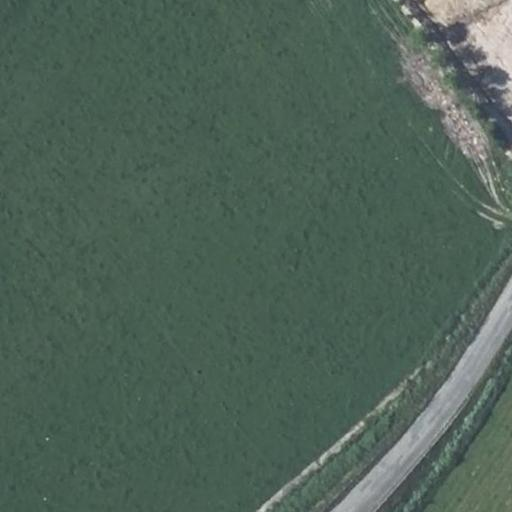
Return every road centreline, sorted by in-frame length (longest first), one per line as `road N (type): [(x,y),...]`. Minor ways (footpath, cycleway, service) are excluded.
road 1 (unclassified): [(350,511),(452,392),(511,298)]
road 2 (track): [(511,192),(377,0)]
